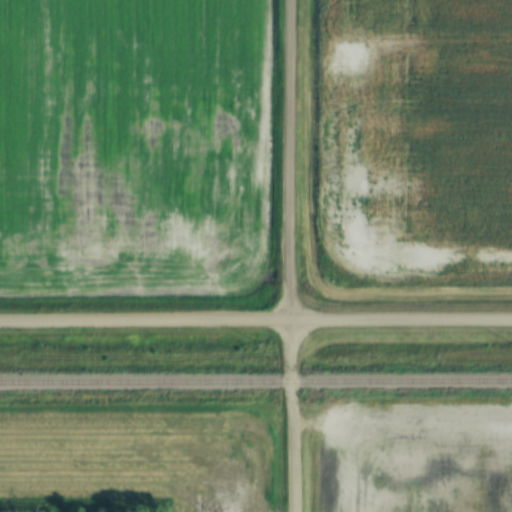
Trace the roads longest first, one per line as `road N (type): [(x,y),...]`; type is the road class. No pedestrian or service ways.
road 1 (residential): [(292,511),(284,256),(296,0)]
road 2 (residential): [(0,322),(511,318)]
